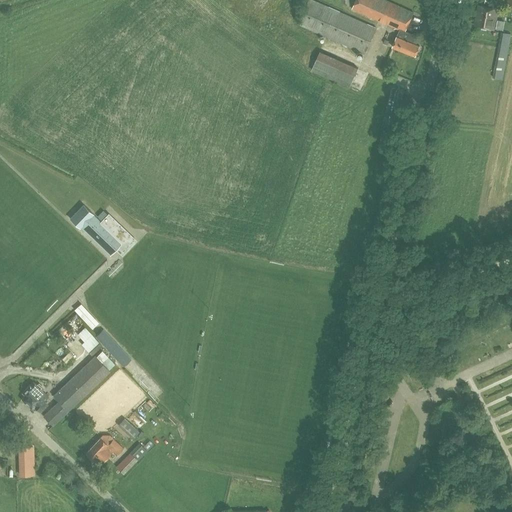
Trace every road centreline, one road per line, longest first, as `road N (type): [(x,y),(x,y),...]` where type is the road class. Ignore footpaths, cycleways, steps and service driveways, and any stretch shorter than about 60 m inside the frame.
road 1 (tertiary): [(331,511),(448,0)]
road 2 (unclassified): [(122,511),(0,397)]
